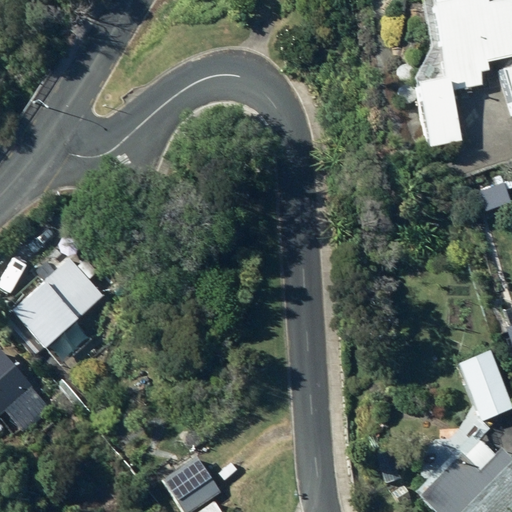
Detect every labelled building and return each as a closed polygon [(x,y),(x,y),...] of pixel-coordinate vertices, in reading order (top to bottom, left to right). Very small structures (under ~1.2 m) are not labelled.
[(511,0),(416,0),(423,32),(394,37),(407,102),(439,95),(429,44),(461,38),(458,25),(467,24),(465,15),(511,5),(511,0)] [(511,70),(511,21),(478,32),(492,77),(511,70)] [(502,183),(477,193),(484,211),(509,201),(502,183)] [(12,203),(0,214),(0,254),(17,275),(78,222),(63,205),(71,198),(60,186),(51,194),(44,185),(17,209),(12,203)] [(511,246),(468,262),(488,317),(511,307),(511,246)] [(34,283),(0,313),(0,314),(33,351),(78,334),(68,323),(96,297),(81,282),(96,269),(82,254),(68,268),(59,258),(52,265),(44,257),(26,273),(34,283)] [(451,296),(419,310),(444,366),(476,352),(451,296)] [(0,412),(6,407),(26,429),(46,412),(0,360),(0,412)] [(433,385),(392,427),(446,480),(484,441),(489,447),(510,426),(483,400),(490,394),(474,379),(451,403),(433,385)] [(110,415),(145,464),(180,440),(145,391),(110,415)] [(69,420),(59,428),(65,436),(75,428),(69,420)] [(375,456),(384,483),(399,477),(390,451),(375,456)] [(185,511),(216,490),(190,455),(154,482),(176,511),(185,511)] [(401,486),(391,493),(398,504),(408,498),(401,486)] [(220,511),(212,500),(195,511),(220,511)]
